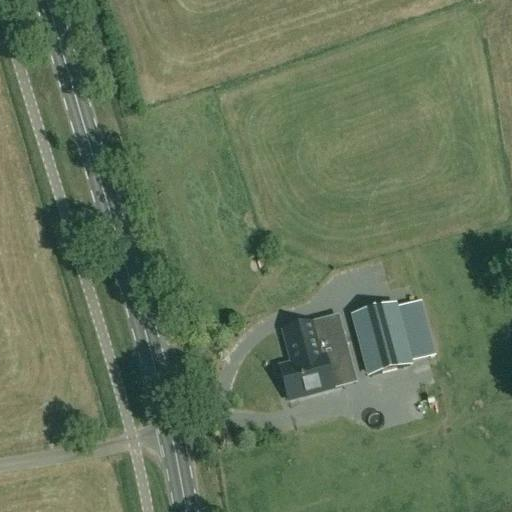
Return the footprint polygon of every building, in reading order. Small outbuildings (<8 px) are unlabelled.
[(261,269),(271,267),(269,257),(259,259),(261,269)] [(394,308),(355,319),(371,378),(410,367),(394,308)] [(307,363),(322,359),(313,326),(284,334),(291,359),(304,355),(307,363)] [(325,358),(322,359),(307,363),(304,355),(291,359),(293,367),(281,370),(290,403),(334,391),(325,358)] [(343,358),(332,361),(336,380),(347,378),(343,358)]
